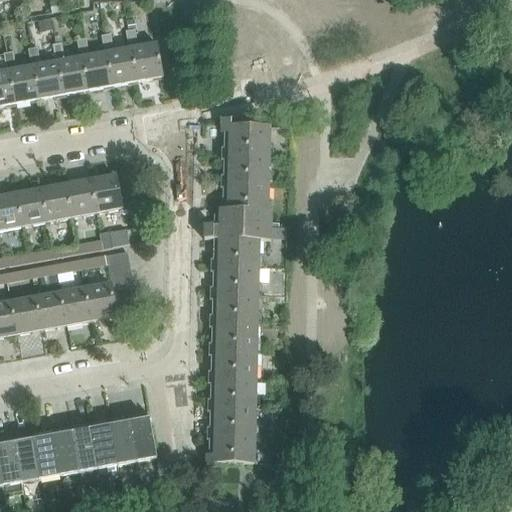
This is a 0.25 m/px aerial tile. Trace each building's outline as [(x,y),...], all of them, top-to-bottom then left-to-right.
[(126,33),(129,50),(131,50),(138,85),(163,80),(157,45),(138,49),(135,32),(126,33)] [(102,38),(105,55),(107,54),(113,89),(138,85),(131,50),(129,50),(114,53),(111,36),(102,38)] [(77,42),(80,59),(82,59),(89,94),(113,89),(107,54),(105,55),(89,58),(86,41),(77,42)] [(53,47),(56,64),(58,63),(64,98),(89,94),(82,59),(80,59),(65,62),(62,45),(53,47)] [(28,51),(31,68),(34,68),(40,103),(64,98),(58,63),(56,64),(40,66),(37,50),(28,51)] [(4,56),(7,73),(9,72),(16,107),(40,103),(34,68),(31,68),(16,71),(13,54),(4,56)] [(0,109),(16,107),(9,72),(7,73),(0,73),(0,109)] [(206,458),(206,470),(227,471),(227,466),(252,466),(252,455),(255,455),(255,438),(252,438),(253,427),(256,427),(256,410),(253,410),(253,399),(256,399),(257,382),(254,382),(254,371),(257,371),(257,354),(254,354),(255,343),(258,343),(258,326),(255,326),(255,315),(258,315),(259,298),(256,298),(256,286),(259,287),(259,270),(256,270),(257,259),(260,259),(260,243),(271,243),(272,214),(266,214),(266,203),(269,203),(269,186),(266,186),(266,175),(269,175),(270,158),(267,158),(267,147),(270,147),(270,130),(231,129),(231,122),(222,122),(222,135),(230,135),(229,150),(221,150),(221,162),(229,163),(229,178),(221,178),(220,190),(229,191),(228,206),(220,206),(220,218),(228,219),(228,228),(205,228),(204,242),(219,243),(219,262),(211,262),(211,274),(219,274),(218,290),(210,290),(210,302),(218,302),(218,318),(210,318),(209,330),(217,330),(217,346),(209,346),(209,358),(217,358),(216,374),(208,374),(208,386),(216,386),(216,402),(208,402),(207,414),(215,415),(215,430),(207,430),(207,442),(215,442),(214,458),(206,458)] [(116,178),(90,182),(96,216),(122,212),(116,178)] [(90,182),(65,187),(72,221),(96,216),(90,182)] [(65,187),(41,191),(47,225),(72,221),(65,187)] [(41,191),(16,196),(22,230),(47,225),(41,191)] [(16,196),(0,198),(0,234),(22,230),(16,196)] [(127,232),(110,235),(112,250),(129,247),(127,232)] [(100,236),(101,243),(103,252),(112,250),(109,234),(100,236)] [(103,252),(101,243),(85,246),(87,255),(103,252)] [(61,250),(62,259),(79,256),(77,247),(61,250)] [(36,255),(38,264),(54,261),(52,252),(36,255)] [(106,258),(108,269),(130,265),(128,254),(106,258)] [(11,259),(13,268),(29,266),(27,256),(11,259)] [(80,262),(82,272),(98,269),(96,259),(80,262)] [(55,267),(57,276),(73,273),(71,264),(55,267)] [(130,265),(108,269),(110,279),(132,275),(130,265)] [(31,271),(32,281),(48,278),(47,268),(31,271)] [(6,276),(7,285),(24,282),(22,273),(6,276)] [(132,275),(110,279),(111,285),(112,290),(133,286),(132,275)] [(111,285),(85,290),(92,324),(117,320),(116,311),(114,301),(112,290),(111,285)] [(135,297),(133,286),(112,290),(114,301),(135,297)] [(85,290),(61,295),(67,329),(92,324),(85,290)] [(61,295),(36,299),(42,333),(67,329),(61,295)] [(137,307),(135,297),(114,301),(116,311),(137,307)] [(11,304),(17,338),(42,333),(36,299),(11,304)] [(0,305),(0,341),(17,338),(11,304),(0,305)] [(148,416),(128,419),(136,465),(157,462),(148,416)] [(128,419),(109,423),(117,469),(136,465),(128,419)] [(109,423),(90,426),(98,472),(117,469),(109,423)] [(90,426),(71,430),(79,476),(98,472),(90,426)] [(79,476),(71,430),(51,433),(60,479),(79,476)] [(32,437),(41,483),(60,479),(51,433),(32,437)] [(32,437),(13,440),(21,486),(41,483),(32,437)] [(0,442),(0,478),(2,490),(21,486),(13,440),(0,442)]
